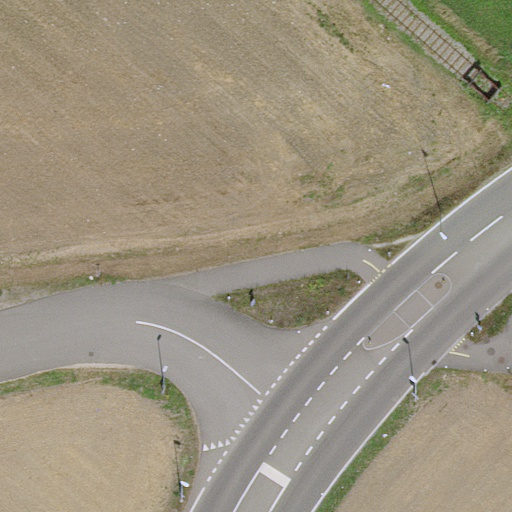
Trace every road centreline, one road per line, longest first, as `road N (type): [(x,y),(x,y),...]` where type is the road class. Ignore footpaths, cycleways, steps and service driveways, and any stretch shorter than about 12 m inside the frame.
road 1 (residential): [(0,344),(139,317),(208,348),(305,428)]
road 2 (tertiary): [(305,428),(416,295),(511,214)]
